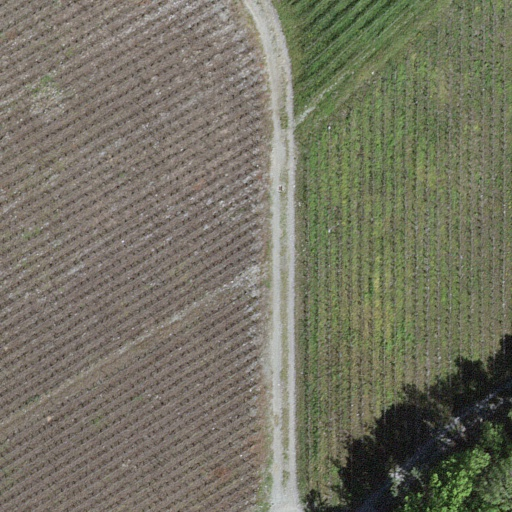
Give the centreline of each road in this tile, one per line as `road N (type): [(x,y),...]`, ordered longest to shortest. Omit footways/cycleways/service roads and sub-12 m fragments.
road 1 (track): [(281,511),(273,57),(246,0)]
road 2 (track): [(278,143),(438,0)]
